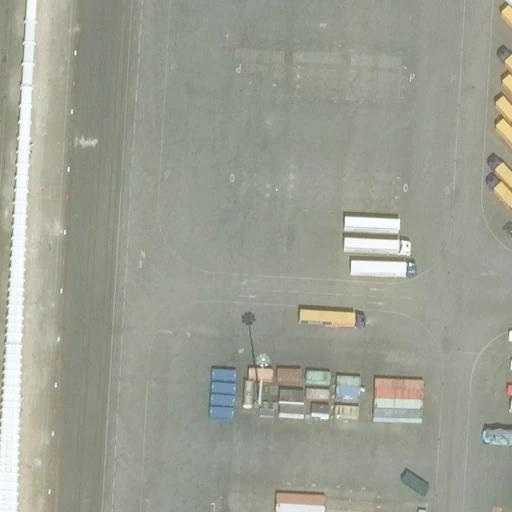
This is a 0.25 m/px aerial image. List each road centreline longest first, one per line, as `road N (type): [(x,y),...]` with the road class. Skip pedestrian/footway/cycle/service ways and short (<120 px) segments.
road 1 (unknown): [(477,0),(451,307)]
road 2 (unknown): [(451,307),(145,282)]
road 3 (unknown): [(145,282),(156,0)]
road 4 (unknown): [(132,511),(145,282)]
road 5 (unknown): [(451,307),(440,511)]
